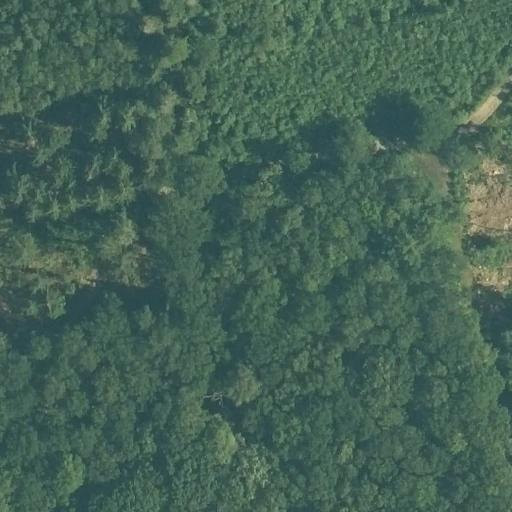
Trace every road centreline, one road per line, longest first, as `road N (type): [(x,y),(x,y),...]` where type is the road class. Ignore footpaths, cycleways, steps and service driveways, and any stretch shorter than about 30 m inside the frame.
road 1 (track): [(0,229),(436,132)]
road 2 (track): [(505,399),(436,132)]
road 3 (track): [(219,0),(200,184)]
